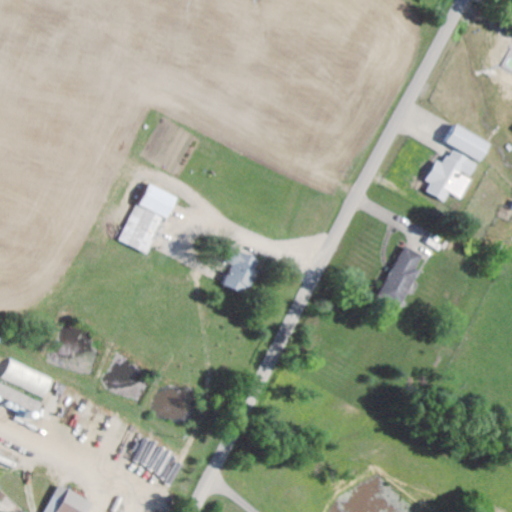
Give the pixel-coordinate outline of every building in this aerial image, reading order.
[(497,143),(460,123),(450,142),(487,162),(497,143)] [(463,197),(483,164),(456,148),(446,163),(441,160),(429,179),(434,183),(430,190),(448,201),(454,192),(463,197)] [(182,195),(148,182),(126,242),(153,253),(167,217),(173,219),(182,195)] [(230,261),(235,265),(226,283),(244,293),(262,259),(238,246),(230,261)] [(383,290),(406,303),(424,272),(418,268),(426,256),(409,246),(383,290)] [(57,380),(15,360),(6,378),(49,398),(57,380)] [(0,386),(0,393),(42,413),(47,403),(2,382),(0,386)] [(91,511),(97,503),(63,483),(46,511),(91,511)]
